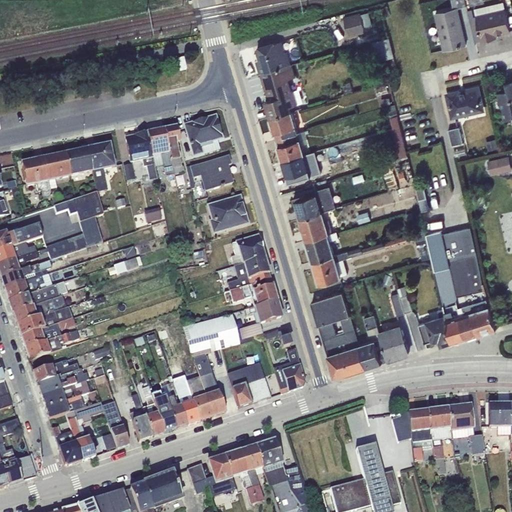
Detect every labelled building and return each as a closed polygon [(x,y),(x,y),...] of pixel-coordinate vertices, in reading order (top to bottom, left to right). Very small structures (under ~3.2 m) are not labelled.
[(465,0),(452,0),(454,8),(457,8),(466,6),(465,0)] [(473,8),(468,10),(475,41),(482,40),(482,41),(496,38),(496,34),(511,30),(504,1),(475,8),(476,15),(475,16),(473,8)] [(466,44),(457,8),(454,8),(435,12),(444,50),(466,44)] [(361,12),(344,17),(349,37),(366,32),(365,30),(373,28),(369,12),(361,14),(361,12)] [(390,37),(373,41),(377,61),(394,57),(390,37)] [(283,40),(257,48),(262,63),(259,64),(261,73),(291,63),(288,51),(286,51),(283,40)] [(291,63),(261,73),(269,99),(265,100),(270,117),(292,110),(291,106),(299,104),(294,89),(293,89),(290,79),(296,77),(292,63),(291,63)] [(505,120),(511,118),(511,79),(506,81),(508,89),(499,91),(505,120)] [(387,87),(376,90),(378,95),(388,92),(387,87)] [(458,92),(448,95),(454,118),(483,112),(478,88),(468,90),(469,92),(458,94),(458,92)] [(391,117),(390,117),(400,158),(408,155),(396,104),(388,106),(391,117)] [(292,110),(270,117),(277,139),(299,132),(292,110)] [(192,123),(184,125),(185,130),(194,158),(204,155),(202,149),(213,145),(212,142),(217,140),(222,139),(215,116),(192,123)] [(460,126),(449,129),(453,145),(464,142),(460,126)] [(180,143),(176,127),(164,130),(174,176),(185,174),(183,167),(181,168),(176,144),(180,143)] [(299,132),(277,139),(283,160),(305,154),(302,145),(308,143),(305,133),(311,132),(310,129),(299,132)] [(174,176),(164,130),(147,133),(154,168),(163,166),(165,178),(174,177),(174,176)] [(154,168),(147,133),(133,136),(134,137),(125,139),(130,164),(142,161),(144,168),(146,167),(149,178),(142,179),(144,188),(158,185),(154,168)] [(496,138),(486,141),(488,150),(499,148),(496,138)] [(202,149),(204,155),(220,150),(217,140),(212,142),(213,145),(202,149)] [(109,145),(87,149),(92,173),(96,193),(105,191),(105,193),(107,192),(106,191),(107,191),(103,171),(114,169),(109,145)] [(92,173),(87,149),(65,154),(70,178),(92,173)] [(305,154),(283,160),(290,182),(321,172),(315,151),(305,154)] [(70,178),(65,154),(43,159),(51,198),(53,207),(75,200),(72,195),(56,200),(55,193),(57,192),(54,181),(70,178)] [(511,166),(509,156),(488,160),(491,175),(511,170),(511,166)] [(190,167),(186,168),(192,190),(195,189),(193,180),(200,177),(205,192),(232,184),(232,183),(227,166),(230,166),(227,157),(190,168),(190,167)] [(51,198),(43,159),(21,163),(26,188),(36,186),(37,193),(42,192),(43,200),(51,198)] [(132,165),(122,167),(126,183),(135,181),(132,165)] [(381,167),(371,169),(374,179),(383,176),(381,167)] [(424,182),(415,184),(422,212),(430,210),(424,182)] [(306,193),(294,196),(301,218),(324,211),(337,207),(330,186),(316,190),(317,194),(307,197),(306,193)] [(18,188),(10,190),(13,199),(20,197),(18,188)] [(3,193),(0,193),(0,217),(10,215),(3,193)] [(75,200),(53,207),(56,215),(68,211),(69,216),(77,214),(82,235),(87,249),(102,243),(95,219),(104,216),(96,193),(75,200)] [(239,198),(206,207),(211,221),(208,222),(212,234),(247,224),(239,198)] [(124,200),(115,202),(117,209),(126,207),(124,200)] [(159,208),(143,212),(146,223),(161,220),(159,208)] [(324,211),(301,218),(307,240),(333,232),(329,219),(326,220),(324,211)] [(368,211),(357,214),(359,223),(371,220),(368,211)] [(413,212),(406,214),(409,224),(416,222),(415,220),(420,218),(419,213),(414,214),(413,212)] [(6,232),(0,234),(0,251),(25,243),(42,237),(38,225),(7,235),(6,232)] [(471,227),(451,231),(479,332),(498,326),(471,227)] [(425,229),(414,232),(422,260),(432,257),(425,229)] [(458,302),(443,233),(442,230),(428,233),(445,305),(458,302)] [(333,232),(307,240),(313,261),(336,255),(331,240),(339,238),(337,231),(333,232)] [(479,332),(451,231),(443,233),(458,302),(445,305),(444,305),(445,307),(453,340),(479,332)] [(412,233),(363,248),(365,253),(387,246),(387,248),(414,239),(412,233)] [(50,261),(87,249),(82,235),(46,248),(50,261)] [(257,236),(231,244),(235,256),(231,258),(234,267),(264,258),(257,236)] [(25,243),(0,251),(0,264),(35,253),(36,253),(34,246),(27,249),(25,243)] [(133,247),(123,251),(127,260),(136,256),(133,247)] [(336,255),(313,261),(320,283),(342,276),(342,275),(348,273),(344,259),(364,253),(362,247),(336,255)] [(202,252),(193,254),(195,261),(204,259),(202,252)] [(35,253),(0,264),(0,277),(23,270),(21,266),(32,262),(32,260),(37,259),(35,253)] [(114,268),(108,270),(110,277),(116,274),(117,276),(142,266),(139,258),(113,266),(114,268)] [(270,279),(264,258),(234,267),(238,280),(227,284),(229,292),(270,279)] [(49,261),(23,270),(0,277),(0,278),(4,290),(48,275),(47,271),(52,269),(49,261)] [(394,276),(386,273),(383,282),(391,285),(394,276)] [(48,275),(4,290),(8,302),(52,287),(48,275)] [(277,301),(270,279),(229,292),(225,293),(227,302),(232,300),(233,304),(251,298),(254,308),(277,301)] [(52,287),(8,302),(12,314),(62,296),(67,295),(63,283),(52,287)] [(406,285),(398,288),(399,292),(406,313),(414,311),(406,285)] [(341,318),(351,314),(343,291),(312,300),(320,324),(333,320),(341,318)] [(406,313),(399,292),(391,295),(398,315),(406,313)] [(62,296),(12,314),(16,325),(66,308),(62,296)] [(282,318),(277,301),(254,308),(244,311),(246,317),(253,316),(256,325),(243,329),(241,321),(233,323),(235,331),(239,330),(242,341),(238,342),(240,347),(251,343),(250,338),(261,335),(259,325),(282,318)] [(442,344),(453,340),(445,307),(439,309),(441,317),(419,324),(425,343),(426,343),(434,340),(435,340),(441,338),(442,344)] [(66,308),(16,325),(20,337),(73,319),(68,308),(66,308)] [(333,320),(320,324),(335,377),(367,367),(360,344),(351,314),(341,318),(345,331),(337,333),(333,320)] [(360,344),(367,367),(389,360),(380,331),(374,314),(365,317),(372,341),(360,344)] [(206,356),(240,347),(238,342),(235,331),(233,323),(231,315),(182,328),(198,378),(212,418),(225,413),(214,379),(218,377),(216,372),(212,373),(206,356)] [(73,319),(20,337),(24,349),(61,337),(59,332),(75,326),(73,319)] [(414,352),(419,351),(408,321),(404,323),(414,352)] [(380,331),(389,360),(390,360),(389,357),(398,355),(398,356),(402,354),(402,353),(406,352),(406,353),(409,352),(400,324),(380,331)] [(61,337),(24,349),(28,361),(66,348),(65,345),(79,339),(77,331),(61,337)] [(266,341),(279,337),(278,334),(277,331),(264,335),(266,341)] [(286,332),(278,334),(279,337),(280,340),(288,338),(286,332)] [(154,334),(146,336),(148,344),(156,342),(154,334)] [(142,337),(133,340),(136,348),(145,345),(142,337)] [(290,346),(288,338),(280,340),(282,348),(290,346)] [(107,347),(92,352),(95,360),(110,355),(107,347)] [(304,383),(294,350),(286,352),(290,364),(273,370),(281,395),(302,388),(305,383),(304,383)] [(66,361),(32,373),(36,385),(79,371),(77,365),(68,368),(66,361)] [(259,364),(227,375),(239,409),(271,398),(259,364)] [(79,371),(36,385),(41,397),(85,382),(91,380),(90,376),(87,377),(86,374),(81,376),(79,371)] [(187,426),(199,422),(186,383),(183,376),(176,378),(182,396),(178,398),(187,426)] [(176,430),(187,426),(178,398),(171,377),(168,378),(170,385),(161,388),(164,395),(176,430)] [(199,422),(212,418),(198,378),(186,383),(199,422)] [(85,382),(41,397),(45,408),(83,396),(89,394),(85,382)] [(152,438),(164,434),(151,396),(148,387),(142,390),(147,407),(142,409),(152,438)] [(164,434),(176,430),(164,395),(161,396),(160,393),(151,396),(164,434)] [(0,410),(12,406),(8,394),(0,396),(0,410)] [(139,443),(152,438),(142,409),(137,395),(131,397),(136,413),(129,415),(139,443)] [(83,396),(45,408),(48,420),(65,415),(87,408),(83,396)] [(65,415),(71,433),(81,462),(94,457),(88,438),(82,440),(81,437),(84,436),(81,427),(83,425),(91,422),(90,418),(104,413),(102,407),(101,403),(87,408),(65,415)] [(102,407),(104,413),(105,416),(117,412),(113,403),(102,407)] [(510,405),(488,405),(488,429),(497,429),(497,436),(510,436),(510,405)] [(470,406),(447,409),(451,440),(469,438),(473,437),(470,406)] [(447,409),(427,411),(432,449),(433,461),(434,461),(438,476),(445,474),(442,447),(441,441),(451,440),(447,409)] [(427,411),(408,413),(411,440),(413,463),(422,462),(421,451),(432,449),(427,411)] [(117,412),(105,416),(117,450),(129,446),(117,412)] [(400,416),(400,418),(392,420),(397,443),(411,440),(408,413),(390,416),(390,417),(400,416)] [(0,466),(7,487),(36,477),(29,457),(14,462),(11,451),(6,453),(2,444),(4,443),(1,437),(20,430),(17,420),(0,425),(0,466)] [(58,428),(52,430),(64,466),(67,467),(81,462),(71,433),(61,436),(58,428)] [(473,437),(469,438),(472,457),(485,455),(482,436),(473,437)] [(284,471),(274,440),(255,446),(262,468),(269,489),(287,483),(290,491),(300,507),(301,511),(310,511),(296,467),(284,471)] [(335,511),(351,511),(370,507),(371,511),(391,511),(391,507),(400,504),(392,473),(382,475),(374,445),(355,450),(363,480),(330,489),(335,511)] [(262,468),(255,446),(240,451),(257,503),(264,501),(254,471),(262,468)] [(257,503),(240,451),(224,456),(231,478),(239,476),(240,479),(241,479),(242,482),(241,483),(243,489),(245,490),(250,506),(257,503)] [(231,478),(224,456),(208,461),(213,477),(206,480),(209,491),(212,498),(235,491),(231,478)] [(209,491),(206,480),(201,465),(186,470),(195,496),(209,491)] [(172,473),(143,485),(152,511),(184,500),(182,496),(181,496),(172,473)] [(152,511),(143,485),(122,492),(129,511),(152,511)] [(335,511),(330,489),(322,491),(327,511),(335,511)] [(129,511),(122,492),(107,496),(112,511),(129,511)] [(112,511),(107,496),(91,501),(95,511),(112,511)] [(95,511),(91,501),(76,506),(78,511),(95,511)]
